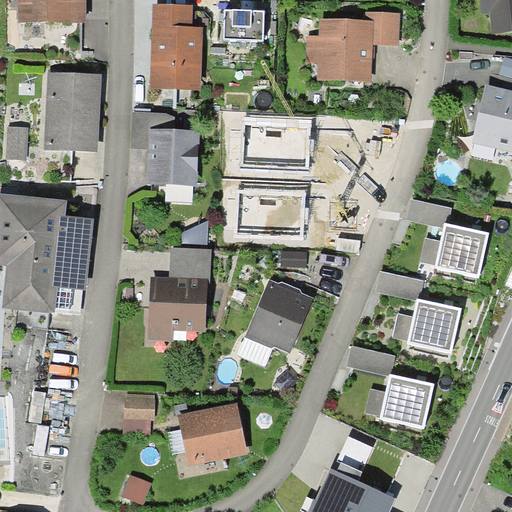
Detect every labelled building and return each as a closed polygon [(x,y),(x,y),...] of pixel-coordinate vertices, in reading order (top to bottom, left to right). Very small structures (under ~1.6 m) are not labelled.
[(86,22),(86,0),(18,0),(19,21),(86,22)] [(511,0),(480,0),(482,15),(490,14),(492,34),(511,31),(511,0)] [(153,3),(150,89),(201,90),(203,27),(193,26),(193,5),(153,3)] [(265,10),(225,9),(224,39),(263,41),(265,10)] [(366,11),(366,20),(373,20),(372,45),(399,45),(400,12),(366,11)] [(318,63),(318,80),(371,81),(372,58),(372,46),(372,45),(373,20),(366,20),(320,18),(320,35),(307,35),(307,63),(318,63)] [(511,77),(511,58),(504,57),(499,74),(511,77)] [(48,72),(44,149),(99,152),(102,74),(48,72)] [(511,90),(486,84),(472,143),(511,152),(511,90)] [(131,148),(150,149),(151,129),(175,130),(176,113),(133,111),(131,148)] [(311,126),(244,123),(241,167),(308,171),(311,126)] [(8,126),(7,159),(28,160),(29,127),(8,126)] [(150,149),(148,184),(198,187),(201,131),(175,130),(151,129),(150,149)] [(306,193),(238,190),(235,237),(304,240),(306,193)] [(0,265),(7,266),(2,307),(55,313),(55,312),(81,314),(83,289),(86,290),(94,218),(66,215),(67,200),(0,193),(0,265)] [(445,221),(448,222),(452,207),(411,199),(407,219),(443,227),(445,221)] [(182,232),(182,244),(208,245),(209,220),(182,232)] [(448,222),(445,221),(443,227),(440,240),(435,264),(434,268),(479,278),(490,231),(448,222)] [(435,264),(440,240),(425,237),(420,261),(435,264)] [(212,249),(171,247),(170,276),(208,278),(208,285),(211,285),(212,249)] [(307,252),(282,251),(281,266),(306,267),(307,252)] [(418,297),(420,298),(424,280),(380,270),(375,291),(417,300),(418,297)] [(170,276),(151,276),(149,340),(173,341),(174,330),(206,331),(208,285),(208,278),(170,276)] [(269,279),(245,337),(272,348),(275,346),(290,353),(314,298),(302,293),(301,289),(281,281),(279,283),(269,279)] [(420,298),(418,297),(417,300),(413,316),(407,341),(407,343),(451,353),(462,307),(420,298)] [(392,338),(407,341),(413,316),(398,313),(392,338)] [(264,367),(272,348),(245,337),(237,356),(264,367)] [(390,373),(392,373),(396,355),(351,345),(347,366),(389,375),(390,373)] [(392,373),(390,373),(389,375),(386,392),(380,416),(380,420),(425,429),(435,383),(392,373)] [(365,412),(380,416),(386,392),(371,388),(365,412)] [(156,395),(125,394),(124,419),(151,420),(155,420),(156,395)] [(0,395),(0,460),(10,460),(8,396),(0,395)] [(238,402),(178,414),(181,429),(186,451),(189,466),(248,454),(238,402)] [(151,420),(124,419),(124,433),(151,434),(151,420)] [(186,451),(181,429),(168,432),(173,454),(186,451)] [(348,436),(337,460),(341,461),(361,471),(373,447),(348,436)] [(337,470),(330,467),(309,511),(389,511),(396,497),(357,480),(361,471),(341,461),(337,470)] [(152,483),(130,475),(122,496),(144,505),(152,483)]
